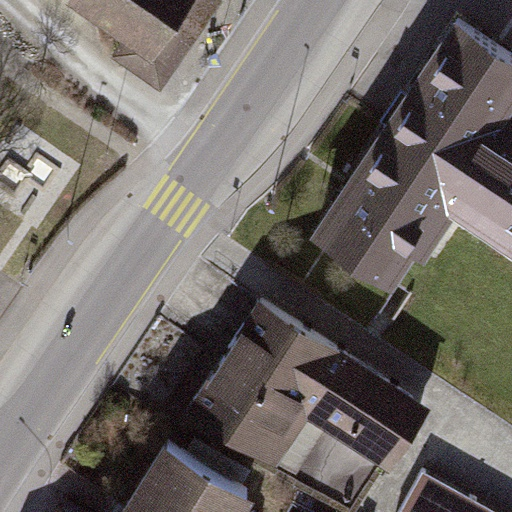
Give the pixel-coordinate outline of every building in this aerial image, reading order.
[(90,0),(152,43),(182,0),(90,0)] [(511,237),(511,128),(496,117),(511,92),(511,52),(460,18),(320,228),(390,274),(445,193),(511,237)] [(235,327),(181,411),(269,467),(307,407),(386,458),(426,397),(259,290),(235,327)] [(154,436),(105,511),(232,511),(242,499),(154,436)] [(404,511),(511,511),(511,507),(441,459),(404,511)]
